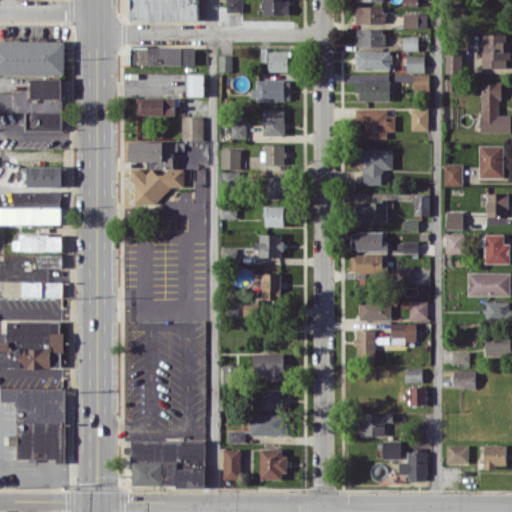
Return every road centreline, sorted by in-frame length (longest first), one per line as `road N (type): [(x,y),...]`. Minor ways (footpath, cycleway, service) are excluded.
road 1 (secondary): [(95,0),(97,511)]
road 2 (residential): [(0,499),(511,501)]
road 3 (residential): [(323,0),(323,511)]
road 4 (residential): [(95,32),(323,32)]
